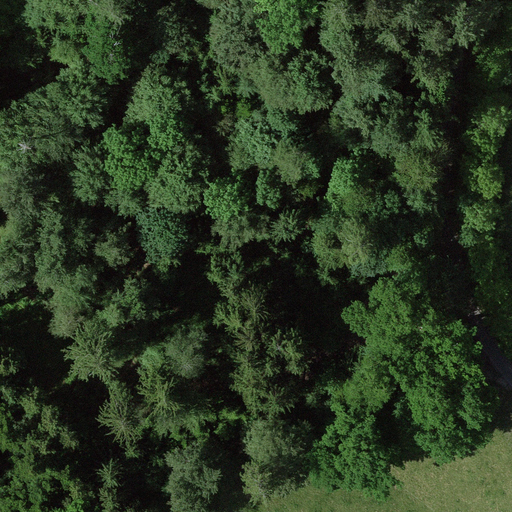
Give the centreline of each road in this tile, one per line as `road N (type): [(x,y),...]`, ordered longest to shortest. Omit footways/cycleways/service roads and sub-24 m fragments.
road 1 (track): [(502,363),(436,345),(355,341),(139,487),(77,511)]
road 2 (unclassified): [(468,0),(441,154),(441,214),(473,325),(511,373)]
road 3 (track): [(355,341),(396,259),(441,214)]
